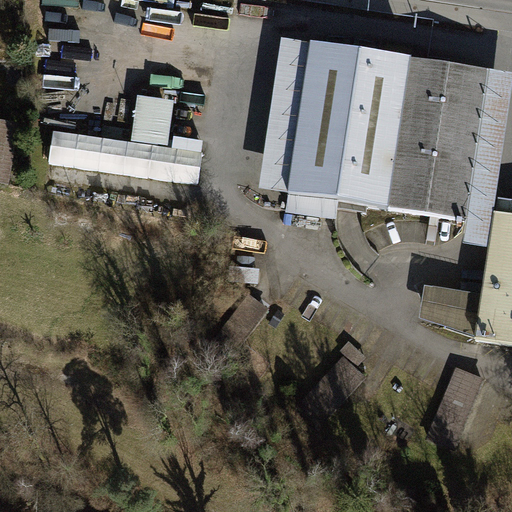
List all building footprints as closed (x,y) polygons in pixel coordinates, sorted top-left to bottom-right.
[(277,40),(253,192),(280,196),(277,217),(334,226),(337,204),(462,224),(458,247),(478,250),(471,297),(420,289),(414,326),(467,334),(465,344),(511,350),(511,202),(492,200),(511,76),(427,63),(277,40)] [(51,141),(46,172),(200,194),(202,178),(198,177),(202,150),(170,146),(174,111),(135,106),(129,152),(51,141)] [(0,192),(5,193),(17,131),(0,127),(0,192)] [(232,362),(269,317),(248,299),(211,345),(232,362)] [(344,362),(300,407),(323,429),(365,385),(355,375),(366,364),(349,348),(340,357),(344,362)] [(483,380),(454,368),(423,438),(452,451),(483,380)]
